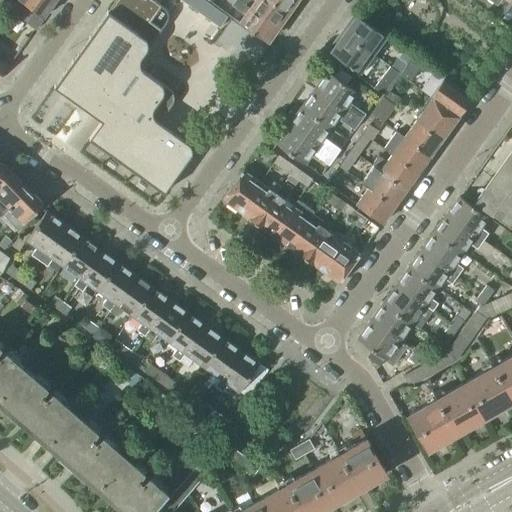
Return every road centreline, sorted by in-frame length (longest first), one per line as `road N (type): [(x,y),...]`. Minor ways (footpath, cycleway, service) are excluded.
road 1 (residential): [(511,88),(323,349)]
road 2 (residential): [(162,235),(340,0)]
road 3 (residential): [(436,511),(363,381),(323,349)]
road 4 (residential): [(323,349),(162,235)]
road 5 (residential): [(162,235),(0,125)]
road 6 (residential): [(0,119),(85,0)]
